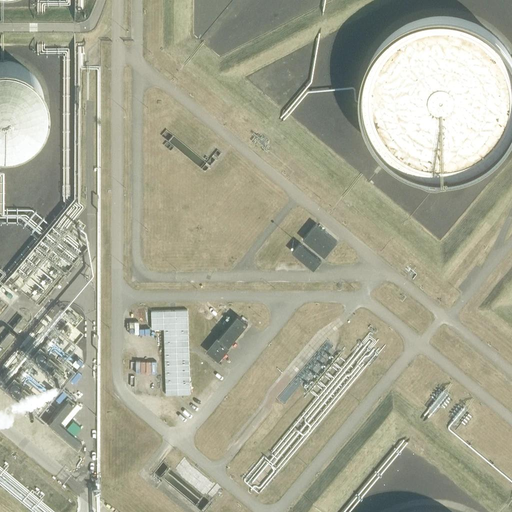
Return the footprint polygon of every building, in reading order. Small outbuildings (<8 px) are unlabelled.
[(374,111),(379,128),(388,144),(401,157),(415,167),(432,174),(450,176),(468,175),(485,170),(500,161),(511,150),(511,43),(505,36),(490,26),(474,19),(456,17),(438,18),(421,23),(405,32),(392,44),(382,59),(376,76),(373,93),(374,111)] [(16,59),(1,57),(0,57),(0,143),(4,144),(19,141),(32,133),(41,121),(46,107),(46,91),(40,77),(30,66),(16,59)] [(303,239),(324,256),(325,257),(338,241),(316,223),(303,239)] [(313,270),(314,270),(321,260),(300,242),(292,252),(313,270)] [(190,393),(188,309),(152,310),(153,328),(164,328),(166,393),(190,393)] [(238,315),(226,329),(219,338),(217,337),(206,351),(218,361),(230,347),(229,346),(248,323),(238,315)] [(12,328),(17,332),(26,321),(21,317),(12,328)] [(0,342),(0,344),(4,348),(14,336),(9,332),(0,342)] [(98,359),(98,336),(57,336),(57,359),(98,359)] [(284,402),(297,388),(291,383),(279,397),(284,402)]
